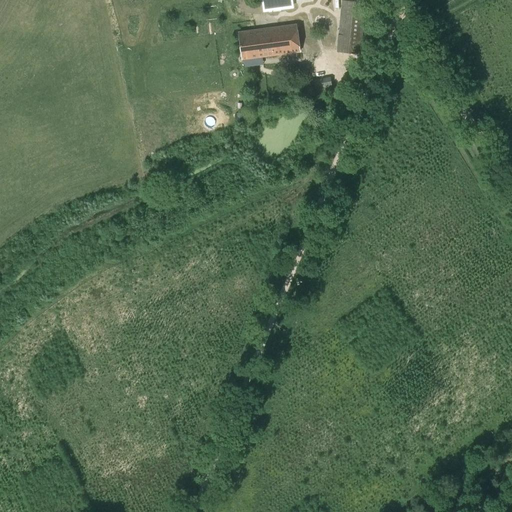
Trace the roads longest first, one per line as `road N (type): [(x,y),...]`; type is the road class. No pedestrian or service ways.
road 1 (track): [(401,14),(192,511)]
road 2 (track): [(511,196),(401,14)]
